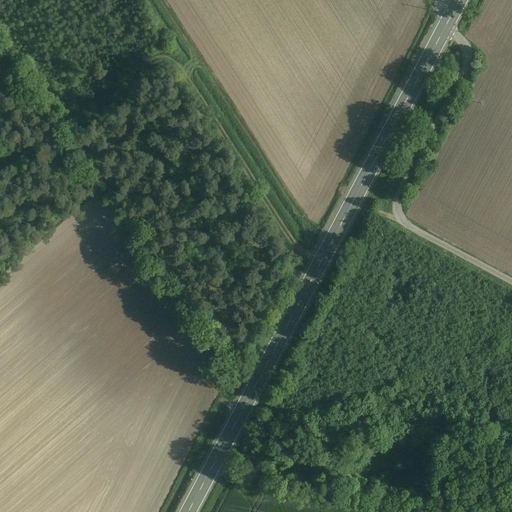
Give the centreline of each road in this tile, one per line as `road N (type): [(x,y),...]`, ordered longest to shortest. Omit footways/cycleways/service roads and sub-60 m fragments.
road 1 (secondary): [(448,21),(190,511)]
road 2 (track): [(511,280),(396,212),(401,186),(469,57),(448,21)]
